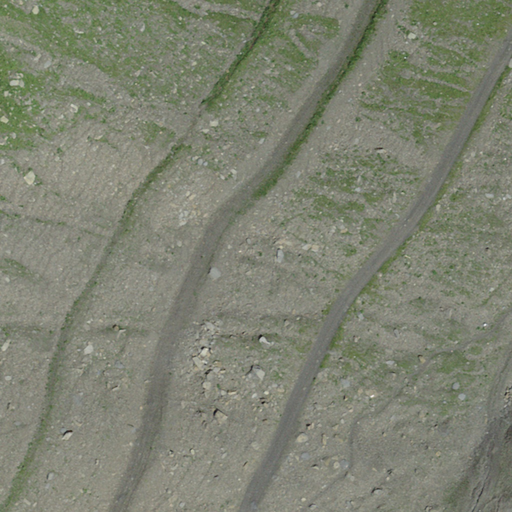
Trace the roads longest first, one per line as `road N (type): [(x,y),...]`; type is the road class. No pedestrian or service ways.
road 1 (track): [(371,0),(211,250),(118,511)]
road 2 (track): [(247,511),(358,273),(511,38)]
